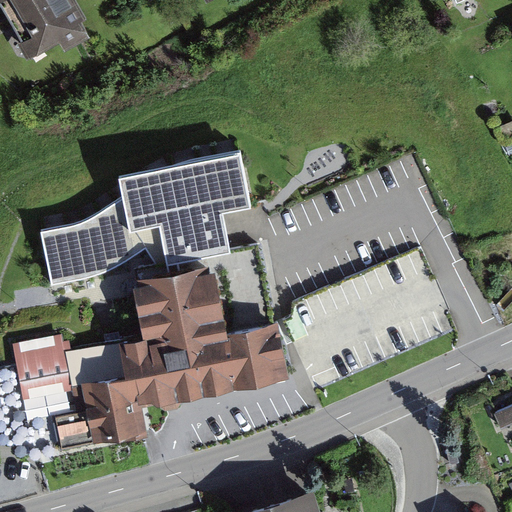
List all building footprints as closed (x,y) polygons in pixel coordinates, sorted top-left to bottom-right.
[(76,0),(3,0),(35,64),(94,34),(76,0)] [(62,225),(35,230),(51,286),(92,279),(100,276),(112,272),(121,266),(131,260),(143,250),(153,264),(162,263),(165,274),(231,259),(218,211),(250,204),(234,148),(110,174),(115,197),(98,209),(87,216),(76,221),(62,225)] [(165,274),(125,283),(137,335),(154,406),(166,403),(291,374),(262,252),(231,259),(165,274)] [(154,406),(137,335),(65,352),(62,336),(9,349),(21,404),(67,393),(72,410),(50,416),(60,466),(147,440),(142,420),(169,414),(166,403),(154,406)] [(314,511),(307,490),(241,511),(314,511)]
